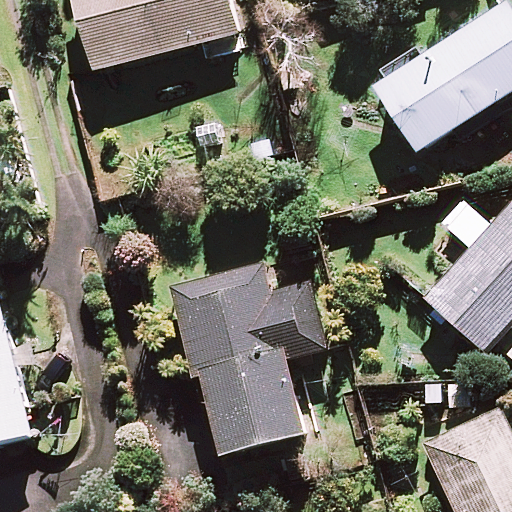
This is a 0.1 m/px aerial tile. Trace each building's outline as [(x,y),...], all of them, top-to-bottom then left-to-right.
[(243,32),(235,0),(89,0),(104,64),(243,32)] [(511,91),(511,5),(386,86),(425,147),(511,91)] [(511,205),(500,221),(467,196),(447,222),(477,245),(434,300),(498,350),(511,331),(511,205)] [(311,253),(267,264),(180,286),(202,373),(213,370),(232,445),(314,424),(295,353),(334,343),(311,253)] [(0,438),(38,429),(2,290),(0,291),(0,438)] [(511,511),(511,403),(510,400),(433,440),(469,511),(511,511)]
